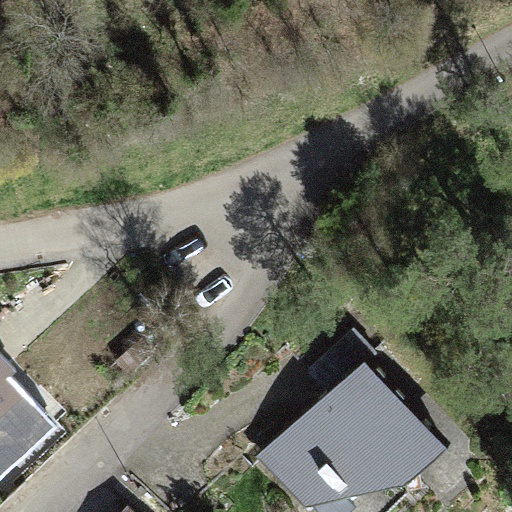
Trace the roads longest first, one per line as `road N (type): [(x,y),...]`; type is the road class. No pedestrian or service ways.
road 1 (residential): [(217,203),(194,323),(19,511)]
road 2 (residential): [(217,203),(511,25)]
road 3 (residential): [(0,253),(217,203)]
